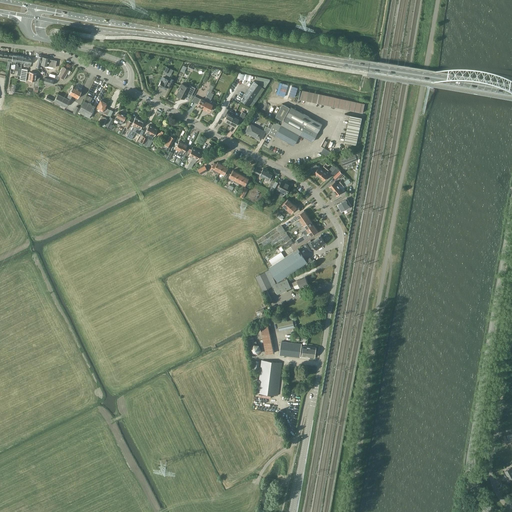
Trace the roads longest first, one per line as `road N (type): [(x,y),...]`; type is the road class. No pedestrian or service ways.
road 1 (tertiary): [(290,511),(340,235),(298,179),(129,89)]
road 2 (unclassified): [(348,511),(378,302),(437,0)]
road 3 (primary): [(511,92),(182,36)]
road 4 (tertiary): [(488,511),(468,461),(511,209)]
road 5 (primary): [(182,36),(35,7)]
road 6 (primary): [(41,18),(182,36)]
road 7 (residential): [(0,44),(58,53),(121,85)]
